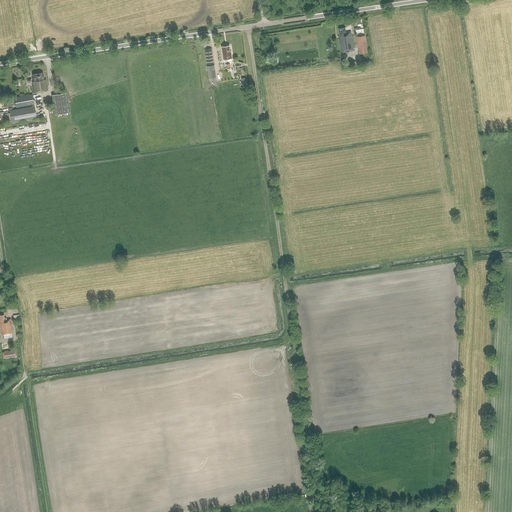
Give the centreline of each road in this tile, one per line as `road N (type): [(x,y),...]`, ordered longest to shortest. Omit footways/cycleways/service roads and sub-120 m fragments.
road 1 (track): [(247,27),(319,511)]
road 2 (unclassified): [(0,64),(430,0)]
